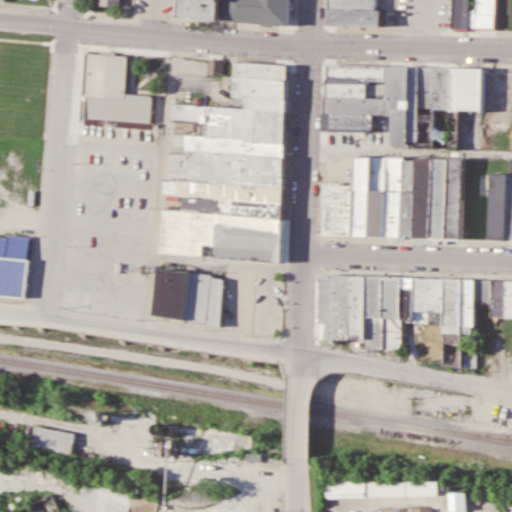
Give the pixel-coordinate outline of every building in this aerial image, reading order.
[(289,27),(290,0),(180,0),(180,20),(289,27)] [(380,28),(380,0),(329,0),(329,27),(380,28)] [(470,28),(470,0),(453,0),(453,28),(470,28)] [(475,0),(476,27),(496,27),(495,0),(475,0)] [(128,54),(86,52),(83,120),(152,123),(153,94),(126,93),(128,54)] [(281,261),(290,63),(237,61),(234,106),(173,103),(173,119),(208,121),(207,135),(187,134),(186,153),(168,152),(166,193),(184,194),(183,209),(163,208),(161,253),(204,255),(204,245),(217,246),(216,258),(281,261)] [(484,67),(328,63),(326,146),(382,147),(383,130),(375,130),(375,116),(392,116),(391,147),(460,149),(461,109),(483,110),(484,67)] [(511,238),(511,171),(480,171),(480,198),(465,198),(465,157),(357,156),(356,184),(325,183),(324,236),(511,238)] [(0,293),(26,296),(32,237),(0,234),(0,293)] [(227,274),(159,268),(155,316),(223,321),(227,274)] [(511,279),(322,273),(320,338),(367,339),(367,349),(403,350),(404,322),(446,323),(444,366),(462,367),(464,332),(476,332),(477,306),(493,307),(493,316),(511,316),(511,279)] [(476,354),(466,354),(466,366),(476,366),(476,354)] [(379,393),(353,388),(352,395),(378,399),(379,393)] [(70,455),(74,433),(34,426),(30,448),(70,455)] [(326,481),(326,498),(437,497),(437,480),(326,481)] [(467,511),(468,491),(450,492),(450,511),(467,511)] [(61,511),(56,498),(21,511),(61,511)]
